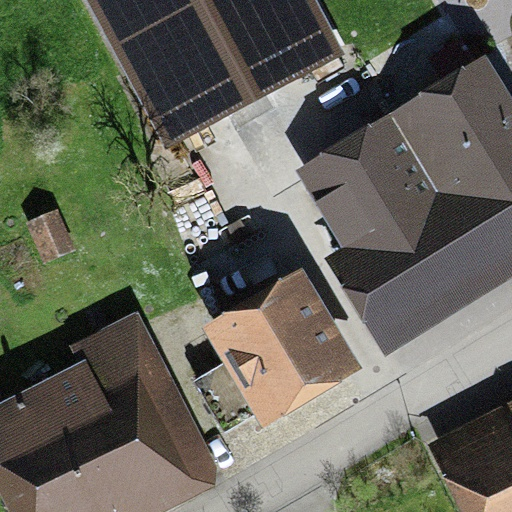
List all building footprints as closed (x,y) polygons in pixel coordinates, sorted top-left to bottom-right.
[(309,0),(82,0),(159,154),(341,64),(309,0)] [(511,121),(483,71),(296,177),(344,262),(330,270),(384,364),(511,291),(511,121)] [(55,222),(28,233),(45,272),(72,261),(55,222)] [(299,274),(202,329),(263,438),(361,384),(299,274)] [(87,374),(0,419),(0,490),(11,511),(141,511),(221,470),(143,321),(77,356),(87,374)] [(511,511),(511,410),(427,456),(457,511),(511,511)]
